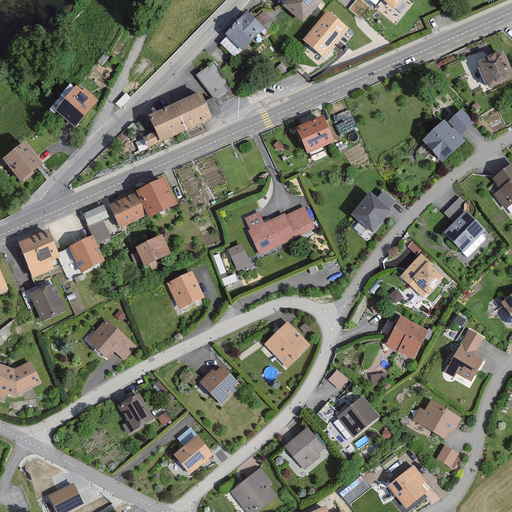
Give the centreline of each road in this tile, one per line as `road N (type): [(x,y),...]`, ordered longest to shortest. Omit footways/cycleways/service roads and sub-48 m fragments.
road 1 (primary): [(511,11),(23,223)]
road 2 (residential): [(26,439),(250,315),(291,302),(326,318)]
road 3 (residential): [(326,318),(410,216),(511,136)]
road 4 (residential): [(326,318),(327,350),(294,407),(177,511)]
road 5 (residential): [(236,0),(92,146)]
road 6 (residential): [(511,361),(486,403),(471,471),(435,511)]
road 7 (residential): [(92,146),(159,0)]
road 8 (residential): [(163,511),(26,439)]
